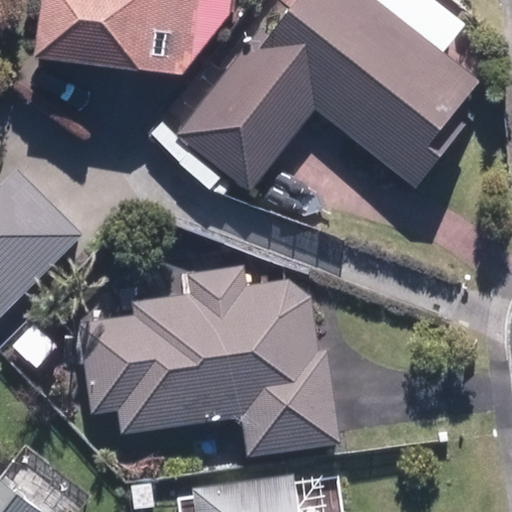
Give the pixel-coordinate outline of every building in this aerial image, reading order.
[(41,0),(35,55),(187,74),(233,14),(234,0),(41,0)] [(286,0),(181,138),(252,192),(317,105),(423,186),(467,127),(454,117),(480,83),(443,55),(467,23),(436,0),(286,0)] [(0,325),(91,245),(28,174),(0,198),(0,325)] [(114,409),(118,437),(239,420),(245,463),(350,448),(327,275),(259,284),(255,260),(183,270),(185,287),(134,294),(137,311),(79,319),(91,412),(114,409)] [(0,511),(83,511),(97,495),(29,442),(0,478),(0,511)] [(299,511),(297,476),(194,484),(196,511),(299,511)]
